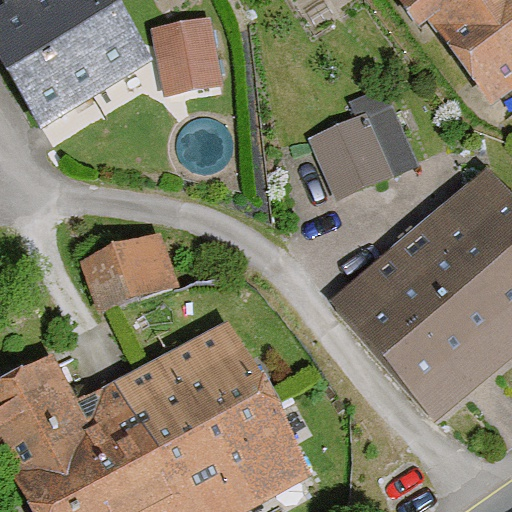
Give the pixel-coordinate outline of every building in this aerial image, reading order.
[(73,0),(74,0),(73,0),(9,0),(0,6),(0,10),(11,29),(0,35),(0,69),(48,146),(159,77),(110,0),(73,0)] [(511,0),(406,0),(501,135),(511,127),(511,0)] [(220,36),(163,43),(172,106),(228,98),(220,36)] [(419,179),(387,98),(350,113),(358,132),(313,151),(337,211),(419,179)] [(511,382),(511,208),(488,182),(339,319),(451,439),(511,382)] [(187,294),(169,245),(86,273),(104,323),(187,294)] [(273,511),(326,485),(245,332),(85,416),(60,370),(0,401),(0,456),(29,511),(273,511)]
